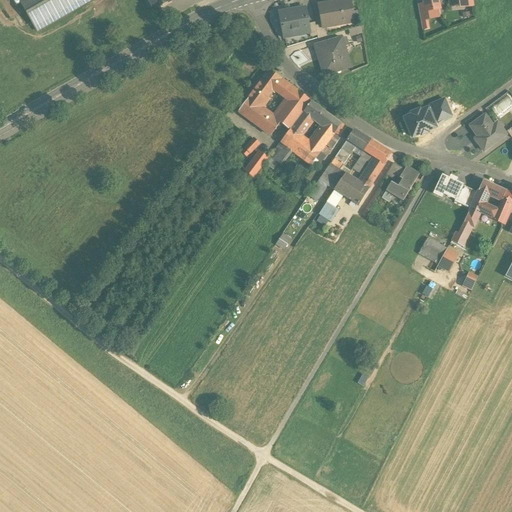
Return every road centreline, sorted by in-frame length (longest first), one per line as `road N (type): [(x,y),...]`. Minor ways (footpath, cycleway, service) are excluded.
road 1 (track): [(355,511),(109,354),(0,262)]
road 2 (track): [(438,157),(236,511)]
road 3 (secondary): [(236,0),(0,128)]
road 4 (residential): [(250,0),(279,56),(339,115),(367,136),(430,156)]
